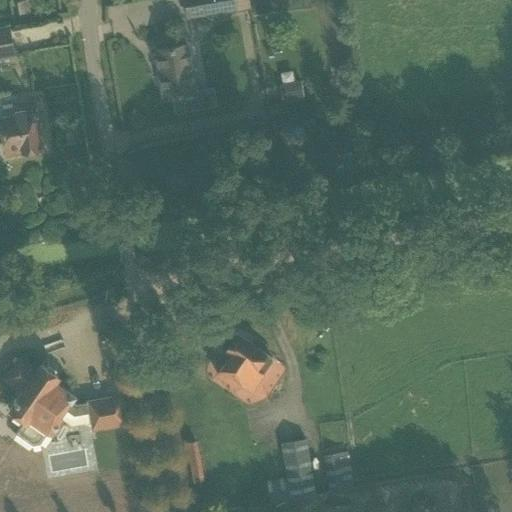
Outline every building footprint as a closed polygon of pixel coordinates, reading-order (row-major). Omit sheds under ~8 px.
[(184,0),(187,17),(207,14),(236,9),(234,0),(184,0)] [(27,13),(25,1),(16,2),(18,15),(27,13)] [(0,57),(13,55),(8,26),(0,27),(0,57)] [(203,107),(200,91),(195,92),(187,45),(155,50),(164,97),(173,96),(175,112),(203,107)] [(282,99),(285,99),(303,95),(301,81),(280,84),(282,99)] [(315,107),(330,106),(329,95),(314,97),(315,107)] [(7,155),(39,149),(35,127),(39,126),(35,102),(22,104),(23,111),(15,112),(16,115),(1,118),(7,155)] [(252,386),(264,370),(272,358),(235,332),(228,333),(222,341),(223,348),(231,354),(217,374),(225,380),(231,372),(245,382),(245,381),(252,386)] [(57,376),(41,365),(37,370),(19,358),(5,379),(22,391),(9,410),(25,421),(16,434),(32,445),(40,444),(48,432),(51,434),(61,419),(58,417),(65,408),(74,414),(90,411),(93,429),(124,424),(119,396),(88,401),(88,404),(76,406),(69,401),(73,396),(53,382),(57,376)] [(306,438),(281,442),(286,476),(312,472),(306,438)] [(187,481),(201,480),(199,440),(186,440),(187,481)] [(345,488),(338,452),(323,455),(329,490),(329,491),(345,488)]
